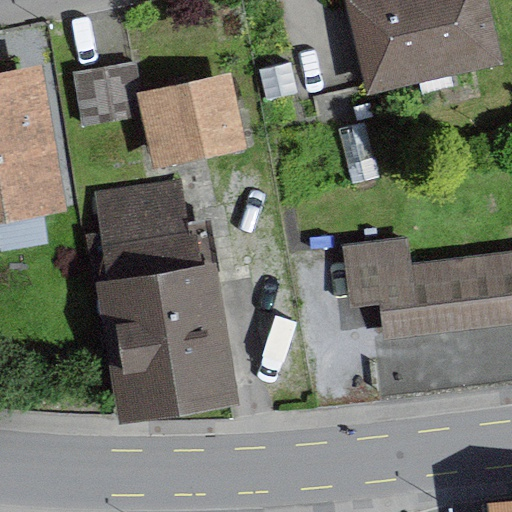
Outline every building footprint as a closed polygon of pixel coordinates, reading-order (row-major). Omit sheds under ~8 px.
[(482,0),(385,0),(349,8),(369,94),(497,65),(482,0)] [(290,69),(258,76),(266,115),(298,108),(290,69)] [(136,74),(80,84),(89,132),(145,122),(142,107),(136,74)] [(39,79),(0,85),(0,218),(60,209),(39,79)] [(229,86),(142,107),(145,122),(159,175),(245,154),(229,86)] [(352,193),(379,186),(366,137),(339,144),(352,193)] [(174,194),(102,206),(109,246),(96,248),(126,421),(234,402),(214,288),(245,283),(237,235),(183,244),(174,194)] [(403,251),(348,257),(354,309),(385,306),(389,338),(511,324),(511,266),(406,278),(403,251)]
